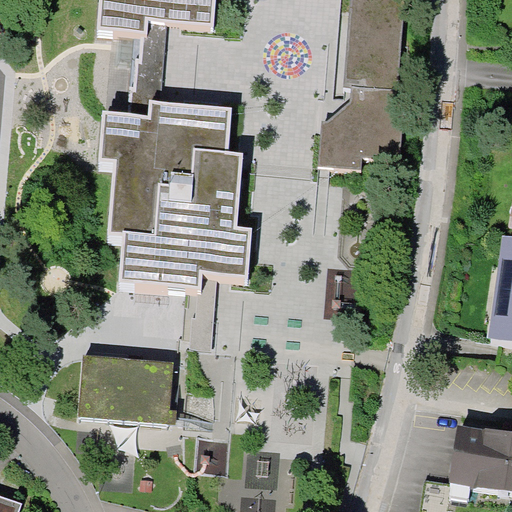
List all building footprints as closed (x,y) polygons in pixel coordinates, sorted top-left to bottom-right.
[(99,0),(96,30),(141,34),(147,35),(148,20),(167,22),(214,26),(215,0),(99,0)] [(405,0),(351,0),(344,86),(351,87),(351,101),(327,121),(322,121),(318,167),(362,169),(363,157),(400,159),(404,89),(399,89),(405,0)] [(162,101),(167,22),(148,20),(147,35),(141,34),(139,58),(136,57),(134,86),(132,86),(130,113),(149,114),(150,100),(162,101)] [(162,101),(150,100),(149,114),(130,113),(102,111),(98,160),(113,162),(107,235),(123,237),(119,281),(198,288),(202,288),(203,273),(218,274),(248,277),(252,227),(237,226),(243,153),(228,151),(232,107),(162,101)] [(511,236),(503,235),(488,338),(511,341),(511,236)] [(190,349),(212,351),(218,274),(203,273),(202,288),(198,288),(196,318),(192,318),(190,349)] [(174,363),(83,355),(78,415),(168,423),(174,363)] [(484,429),(458,425),(449,483),(471,486),(471,488),(511,494),(511,431),(484,427),(484,429)] [(0,511),(19,511),(22,504),(0,495),(0,511)]
